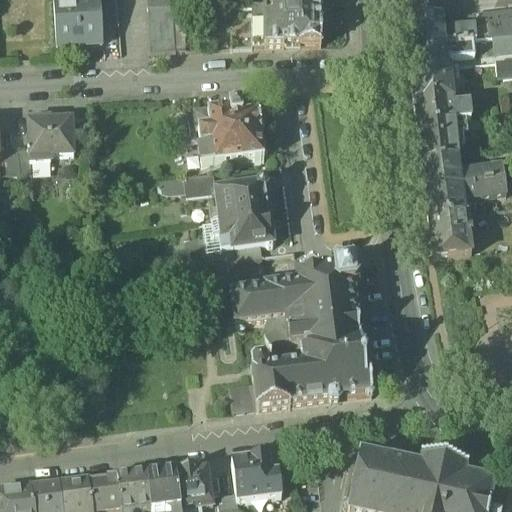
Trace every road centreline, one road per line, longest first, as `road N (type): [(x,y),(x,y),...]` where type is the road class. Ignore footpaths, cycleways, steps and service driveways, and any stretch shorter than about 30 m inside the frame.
road 1 (residential): [(440,416),(0,468)]
road 2 (residential): [(281,73),(0,87)]
road 3 (residential): [(394,252),(303,261),(281,73)]
road 4 (secondary): [(375,71),(394,252)]
road 5 (secondary): [(394,252),(414,366),(440,416)]
